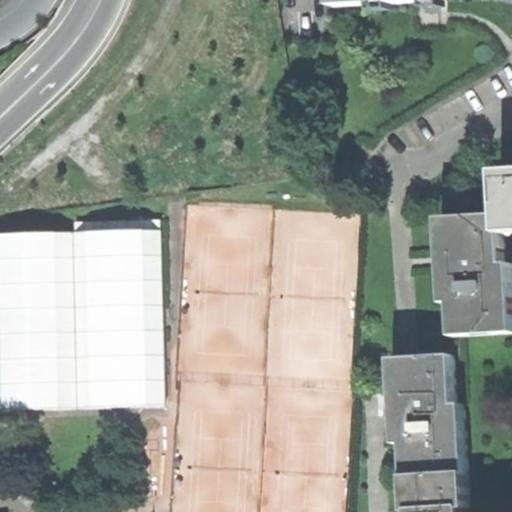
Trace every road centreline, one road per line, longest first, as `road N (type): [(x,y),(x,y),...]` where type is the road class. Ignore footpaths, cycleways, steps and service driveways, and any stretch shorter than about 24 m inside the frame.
road 1 (trunk): [(0,136),(97,35),(113,0)]
road 2 (trunk): [(0,105),(65,45),(95,0)]
road 3 (residential): [(511,112),(405,175)]
